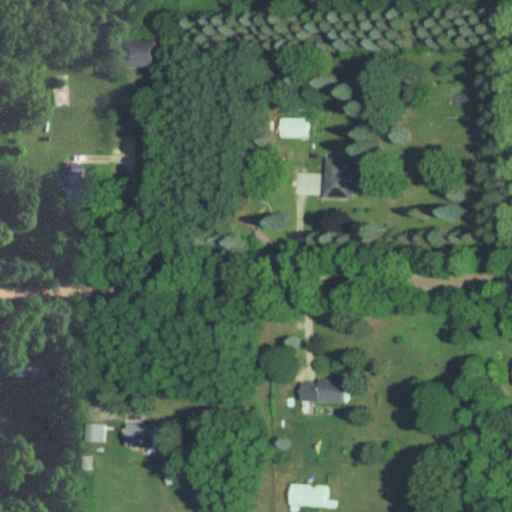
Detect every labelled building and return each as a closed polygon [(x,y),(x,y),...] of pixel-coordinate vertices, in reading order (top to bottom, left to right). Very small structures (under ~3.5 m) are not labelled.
[(331,160),(331,198),(372,198),(372,167),(355,167),(355,160),(331,160)] [(66,168),(66,209),(94,209),(94,177),(82,177),(82,168),(66,168)] [(45,378),(45,359),(10,359),(10,378),(45,378)] [(355,403),(355,381),(302,380),(302,403),(355,403)] [(107,425),(89,424),(89,442),(107,442),(107,425)] [(164,425),(133,425),(133,448),(164,448),(164,425)] [(292,508),(338,508),(338,500),(333,500),(333,485),(292,485),(292,508)]
